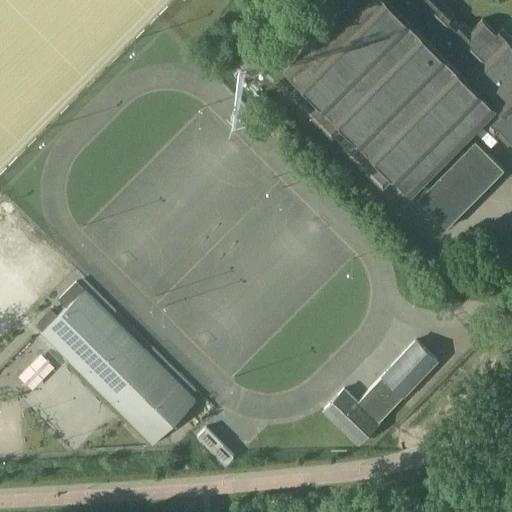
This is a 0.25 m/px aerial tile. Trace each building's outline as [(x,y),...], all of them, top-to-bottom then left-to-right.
[(326,0),(338,13),(333,18),(284,66),(301,83),(290,95),(332,138),(334,136),(343,144),(341,146),(383,188),(395,176),(411,193),(481,123),(493,135),(498,130),(511,143),(511,43),(499,30),(496,33),(482,19),(470,30),(463,23),(461,25),(453,17),(454,14),(440,0),(326,0)] [(248,52),(239,61),(253,75),(262,67),(256,61),(248,52)] [(477,139),(420,196),(447,224),(505,166),(477,139)] [(197,399),(85,288),(41,332),(152,444),(197,399)] [(358,443),(415,382),(437,360),(416,340),(357,402),(343,388),(323,409),(358,443)] [(240,446),(211,419),(200,433),(228,459),(240,446)]
